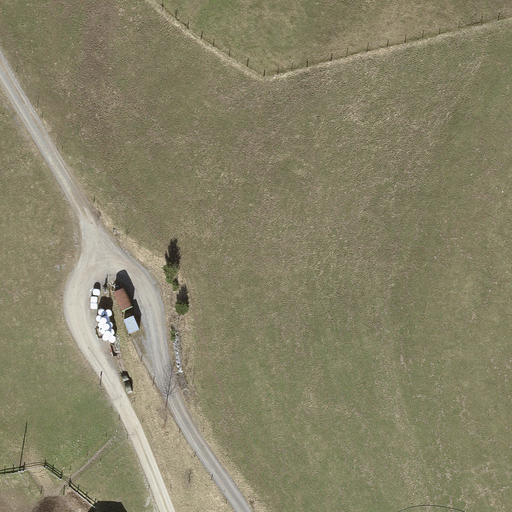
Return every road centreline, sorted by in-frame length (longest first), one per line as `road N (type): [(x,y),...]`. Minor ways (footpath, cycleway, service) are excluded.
road 1 (track): [(244,511),(164,368),(155,308),(133,275),(106,267)]
road 2 (unclassified): [(106,267),(0,59)]
